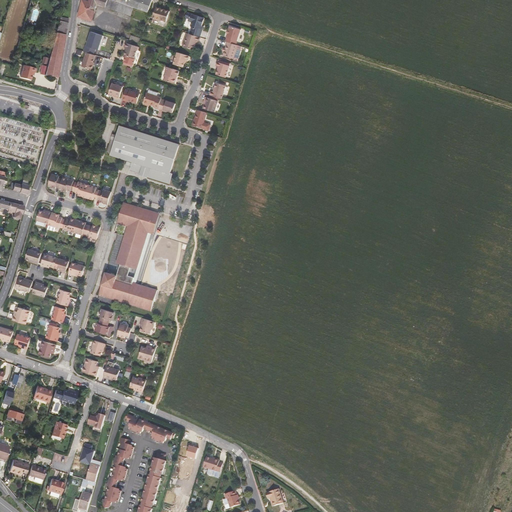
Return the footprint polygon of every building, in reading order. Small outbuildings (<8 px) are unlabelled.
[(88,0),(88,1),(83,0),(82,0),(79,16),(92,20),(97,4),(131,16),(134,7),(114,0),(88,0)] [(114,0),(134,7),(148,12),(152,0),(114,0)] [(167,21),(170,11),(157,6),(153,17),(161,19),(161,20),(162,22),(165,23),(166,22),(166,21),(167,21)] [(190,34),(200,37),(203,31),(200,30),(201,26),(202,27),(205,18),(188,12),(186,18),(190,19),(189,21),(193,22),(192,26),(193,28),(190,34)] [(66,35),(68,23),(59,21),(56,33),(66,35)] [(228,34),(226,41),(228,42),(229,42),(231,43),(236,45),(241,30),(230,26),(229,30),(228,30),(227,34),(228,34)] [(86,46),(84,53),(87,53),(94,55),(96,50),(96,49),(99,49),(103,36),(91,32),(87,47),(86,46)] [(58,78),(66,35),(56,33),(47,67),(45,75),(58,78)] [(200,42),(201,38),(200,37),(190,34),(187,33),(183,46),(194,50),(197,41),(200,42)] [(231,43),(229,42),(228,46),(227,46),(224,56),(234,59),(235,57),(239,58),(243,47),(236,45),(231,43)] [(140,47),(127,43),(126,47),(127,48),(128,48),(127,51),(126,56),(135,59),(138,51),(139,50),(140,47)] [(188,60),(190,56),(178,52),(174,64),(183,67),(185,62),(186,59),(187,60),(188,60)] [(94,63),(96,56),(94,55),(87,53),(83,67),(93,70),(94,66),(93,65),(94,63)] [(230,66),(218,62),(217,66),(219,67),(216,74),(226,77),(230,66)] [(23,65),(20,77),(31,80),(32,75),(33,72),(34,73),(35,73),(36,69),(23,65)] [(178,75),(180,71),(167,67),(166,71),(167,72),(164,80),(175,83),(176,78),(175,78),(176,75),(178,75)] [(119,99),(123,87),(113,83),(109,94),(116,96),(115,98),(119,99)] [(212,91),(210,95),(217,97),(222,99),(226,86),(217,83),(215,88),(214,91),(213,91),(212,91)] [(140,94),(126,89),(123,100),(127,101),(127,100),(137,103),(140,94)] [(144,103),(155,106),(155,107),(159,109),(162,99),(162,98),(158,96),(147,93),(144,103)] [(215,112),(218,101),(216,100),(217,97),(210,95),(209,98),(206,97),(204,101),(205,102),(203,108),(215,112)] [(176,104),(162,99),(159,109),(158,109),(164,111),(164,110),(173,113),(176,104)] [(204,122),(207,112),(198,109),(193,125),(209,130),(211,124),(204,122)] [(120,125),(117,135),(116,139),(112,138),(108,151),(112,153),(111,155),(133,162),(132,163),(127,161),(127,164),(132,165),(131,166),(134,167),(134,166),(138,167),(137,171),(141,173),(140,174),(170,184),(173,173),(171,173),(180,144),(120,125)] [(52,174),(49,185),(53,186),(52,187),(56,188),(57,186),(60,188),(63,179),(59,178),(60,176),(52,174)] [(64,189),(63,190),(67,192),(68,190),(71,191),(71,190),(74,181),(74,180),(63,177),(63,179),(60,188),(64,189)] [(79,195),(82,196),(83,195),(87,196),(90,185),(78,182),(78,183),(76,191),(76,192),(79,193),(79,195)] [(15,183),(13,190),(17,191),(17,190),(20,190),(20,192),(27,194),(29,185),(28,185),(22,183),(22,185),(15,183)] [(90,197),(90,199),(94,200),(94,198),(98,199),(101,190),(97,189),(97,188),(90,185),(87,196),(90,197)] [(105,202),(109,203),(112,192),(104,190),(103,191),(101,190),(98,199),(101,200),(100,202),(104,203),(105,202)] [(0,207),(8,209),(9,205),(10,202),(0,199),(0,207)] [(151,226),(155,212),(124,202),(119,220),(129,223),(142,227),(143,223),(151,226)] [(11,213),(12,212),(15,213),(14,217),(21,219),(22,214),(24,206),(17,204),(16,207),(9,205),(8,209),(8,212),(11,213)] [(48,213),(44,211),(40,210),(37,220),(38,220),(37,223),(45,226),(46,223),(49,224),(52,214),(48,213)] [(154,234),(160,213),(155,212),(151,226),(143,223),(142,227),(129,223),(119,220),(118,223),(128,226),(124,241),(144,247),(137,269),(131,267),(128,275),(135,278),(134,282),(136,283),(152,233),(154,234)] [(60,215),(56,213),(56,215),(52,214),(49,224),(48,229),(55,231),(56,227),(60,228),(60,227),(63,218),(63,217),(60,216),(60,215)] [(68,219),(67,219),(65,228),(64,229),(76,232),(79,222),(75,220),(75,219),(72,218),(71,220),(68,219)] [(84,233),(87,234),(90,226),(86,224),(87,223),(83,221),(83,223),(79,222),(76,232),(83,235),(84,233)] [(90,237),(97,239),(101,228),(97,227),(97,226),(94,225),(93,227),(90,226),(87,234),(91,235),(90,237)] [(158,290),(136,283),(134,282),(135,278),(128,275),(131,267),(137,269),(144,247),(124,241),(117,263),(121,264),(117,275),(107,272),(100,294),(116,299),(116,300),(118,302),(121,303),(123,304),(126,304),(127,303),(152,310),(158,290)] [(26,259),(30,260),(35,262),(34,263),(38,264),(42,253),(29,249),(26,259)] [(45,254),(41,265),(45,266),(45,265),(50,266),(54,268),(57,258),(45,254)] [(62,270),(62,271),(66,273),(69,261),(57,258),(54,268),(58,269),(62,270)] [(85,266),(72,262),(69,273),(73,275),(73,273),(78,275),(82,276),(85,266)] [(29,281),(24,280),(20,278),(17,288),(30,292),(33,281),(29,280),(29,281)] [(40,284),(40,283),(36,282),(33,293),(45,297),(48,287),(44,286),(40,284)] [(69,306),(70,302),(68,302),(70,297),(71,292),(61,290),(57,303),(69,306)] [(63,323),(65,319),(63,318),(65,314),(66,309),(56,306),(52,319),(63,323)] [(17,314),(15,313),(12,320),(17,321),(26,324),(30,311),(19,307),(18,312),(17,314)] [(112,316),(113,312),(102,309),(100,316),(102,317),(100,321),(109,323),(110,319),(112,320),(113,316),(112,316)] [(143,318),(142,322),(143,322),(142,326),(141,331),(150,334),(154,322),(143,318)] [(95,331),(106,334),(107,330),(109,330),(110,327),(108,326),(109,323),(100,321),(99,324),(97,323),(95,331)] [(58,341),(59,338),(57,337),(59,332),(60,328),(57,327),(58,324),(54,323),(53,326),(50,325),(46,338),(58,341)] [(122,335),(121,336),(125,338),(126,336),(129,337),(130,333),(132,329),(128,328),(129,326),(121,323),(118,334),(122,335)] [(0,329),(0,337),(2,338),(7,340),(7,341),(11,343),(14,331),(1,327),(0,329)] [(15,343),(19,345),(24,347),(24,348),(28,349),(31,338),(18,334),(15,343)] [(52,351),(54,351),(56,345),(43,341),(39,354),(50,357),(51,353),(52,351)] [(103,347),(105,348),(106,344),(94,341),(91,352),(101,355),(102,352),(103,347)] [(149,349),(147,348),(142,347),(139,357),(153,362),(157,348),(150,346),(149,349)] [(96,368),(97,366),(98,361),(87,358),(83,371),(97,375),(99,369),(96,368)] [(104,377),(107,378),(108,377),(113,378),(117,380),(120,370),(114,368),(115,364),(109,362),(104,377)] [(11,385),(16,386),(19,375),(20,374),(15,373),(11,385)] [(24,376),(19,375),(16,386),(15,387),(20,388),(21,383),(22,383),(24,376)] [(139,390),(139,391),(143,393),(144,391),(145,387),(147,381),(133,377),(130,387),(134,388),(139,390)] [(33,398),(35,398),(33,402),(47,406),(48,402),(51,391),(37,386),(33,398)] [(15,391),(7,389),(2,403),(10,405),(15,391)] [(56,390),(53,398),(59,400),(61,399),(61,400),(74,404),(78,393),(68,390),(68,391),(64,390),(63,392),(56,390)] [(19,413),(19,411),(10,407),(6,419),(10,420),(11,417),(16,419),(15,422),(20,423),(23,415),(19,413)] [(108,422),(113,423),(116,413),(111,412),(108,422)] [(96,428),(102,429),(106,416),(100,414),(99,415),(98,416),(97,417),(92,415),(89,425),(96,427),(96,428)] [(175,434),(128,414),(126,418),(128,419),(127,421),(131,423),(130,425),(131,427),(130,429),(141,434),(141,432),(143,431),(144,429),(148,430),(147,432),(149,433),(150,431),(153,433),(153,435),(153,436),(152,439),(163,443),(164,441),(166,440),(167,438),(171,440),(172,437),(173,438),(175,434)] [(67,426),(56,422),(52,435),(63,438),(67,426)] [(130,440),(122,438),(120,442),(122,443),(118,456),(116,455),(114,464),(116,464),(112,478),(110,477),(107,486),(110,486),(105,500),(104,499),(102,504),(103,504),(110,506),(111,506),(112,502),(115,503),(116,502),(118,502),(122,491),(119,490),(119,489),(116,488),(119,480),(121,481),(122,480),(123,480),(124,481),(128,469),(126,469),(125,467),(123,466),(125,458),(127,459),(129,458),(131,459),(135,447),(132,447),(131,445),(129,444),(130,440)] [(0,442),(0,457),(5,459),(10,446),(0,442)] [(190,446),(186,457),(196,460),(199,448),(190,446)] [(157,458),(155,458),(151,471),(153,472),(152,475),(150,475),(142,502),(144,502),(143,506),(141,505),(138,511),(151,511),(153,509),(151,508),(152,505),(154,505),(161,478),(159,477),(160,474),(162,475),(166,461),(164,460),(166,455),(158,453),(157,458)] [(219,462),(220,460),(207,456),(204,467),(220,472),(223,463),(219,462)] [(29,464),(13,459),(9,471),(20,475),(20,473),(25,474),(29,464)] [(178,469),(193,472),(195,462),(180,459),(178,469)] [(95,480),(99,464),(92,462),(87,480),(89,480),(96,482),(97,481),(95,480)] [(46,470),(32,465),(29,475),(35,477),(43,479),(46,470)] [(59,493),(61,494),(64,484),(58,483),(58,481),(52,479),(48,490),(51,491),(59,493)] [(279,488),(268,492),(270,498),(271,498),(272,501),(273,506),(283,503),(279,488)] [(224,499),(227,508),(240,504),(239,500),(237,495),(235,495),(234,491),(225,494),(226,499),(224,499)] [(79,509),(87,511),(93,494),(85,492),(84,492),(81,501),(79,509)] [(73,510),(78,511),(79,509),(81,501),(76,499),(73,510)]
